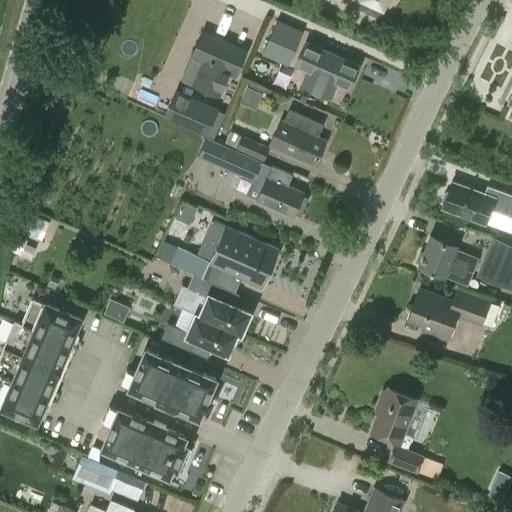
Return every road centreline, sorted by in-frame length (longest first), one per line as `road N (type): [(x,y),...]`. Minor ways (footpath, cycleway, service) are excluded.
road 1 (residential): [(225,511),(487,0)]
road 2 (unknown): [(441,78),(419,79),(248,0)]
road 3 (unknown): [(258,446),(72,374)]
road 4 (secondary): [(0,124),(37,0)]
